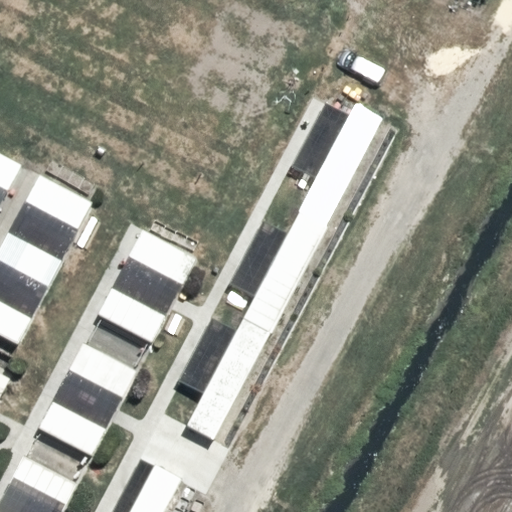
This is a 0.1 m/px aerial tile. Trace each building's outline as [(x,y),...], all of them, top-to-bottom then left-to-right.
[(0,151),(0,190),(5,193),(21,163),(0,151)] [(34,171),(19,200),(74,227),(89,198),(34,171)] [(6,228),(0,237),(0,260),(44,285),(60,258),(6,228)] [(137,229),(124,252),(179,282),(191,258),(137,229)] [(274,251),(253,241),(227,295),(248,305),(274,251)] [(108,286),(94,313),(151,343),(165,316),(108,286)] [(0,302),(0,337),(11,344),(26,316),(0,302)] [(84,340),(70,368),(119,393),(133,366),(84,340)] [(48,404),(36,429),(88,454),(100,428),(48,404)] [(184,429),(164,418),(133,474),(153,485),(184,429)] [(20,451),(7,475),(60,505),(74,481),(20,451)]
